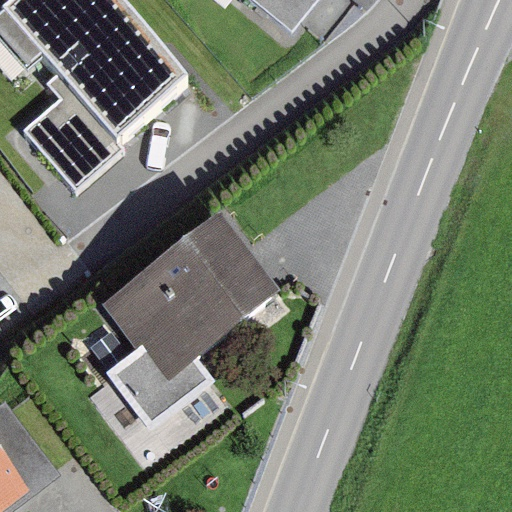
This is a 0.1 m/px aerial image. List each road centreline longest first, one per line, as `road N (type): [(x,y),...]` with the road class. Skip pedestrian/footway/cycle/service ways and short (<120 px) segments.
road 1 (tertiary): [(500,0),(300,511)]
road 2 (residential): [(51,279),(361,46),(400,0)]
